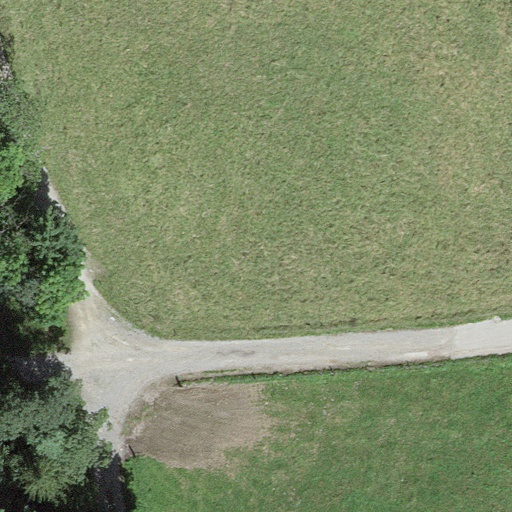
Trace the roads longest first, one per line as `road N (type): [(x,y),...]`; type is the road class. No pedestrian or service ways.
road 1 (track): [(511,331),(195,357),(91,353),(0,366)]
road 2 (track): [(125,511),(91,353),(0,41)]
